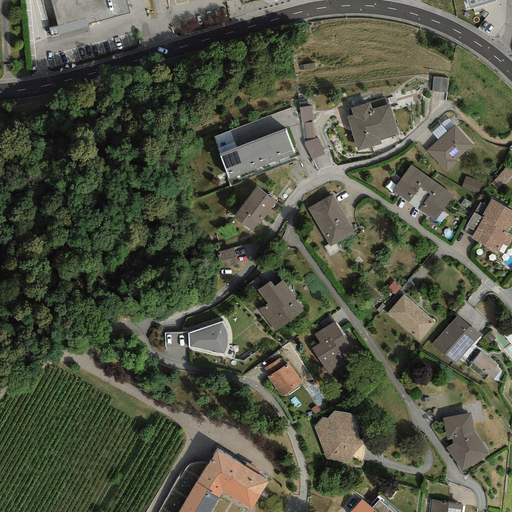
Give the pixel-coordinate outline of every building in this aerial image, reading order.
[(124,0),(51,0),(59,31),(128,13),(124,0)] [(495,0),(465,0),(469,9),(496,1),(495,0)] [(448,77),(433,76),(432,91),(447,92),(448,77)] [(372,109),(370,102),(351,108),(353,116),(347,117),(357,151),(381,144),(380,139),(398,134),(389,104),(372,109)] [(311,106),(299,107),(301,123),(312,122),(313,122),(311,106)] [(314,138),(312,122),(301,123),(304,143),(314,138)] [(472,145),(454,125),(426,151),(446,172),(458,162),(456,160),(472,145)] [(285,129),(268,136),(277,161),(295,154),(285,129)] [(268,136),(252,142),(261,167),(277,161),(268,136)] [(317,137),(314,138),(304,143),(311,160),(324,155),(317,137)] [(252,142),(237,147),(247,172),(261,167),(252,142)] [(247,172),(237,147),(219,154),(228,179),(247,172)] [(453,195),(410,165),(392,191),(435,221),(453,195)] [(511,175),(511,172),(505,167),(496,178),(490,183),(496,189),(503,183),(505,185),(511,175)] [(482,183),(465,176),(461,186),(478,193),(482,183)] [(276,202),(256,187),(234,218),(252,231),(258,224),(259,225),(276,202)] [(332,195),(308,208),(330,247),(354,234),(332,195)] [(511,219),(511,215),(487,203),(468,242),(501,259),(511,238),(505,234),(511,219)] [(466,223),(473,227),(481,213),(474,209),(466,223)] [(222,265),(237,262),(233,245),(218,248),(222,265)] [(304,311),(281,281),(274,286),(270,281),(257,290),(267,303),(258,310),(275,332),(304,311)] [(433,323),(401,297),(387,315),(419,341),(433,323)] [(479,333),(458,315),(434,343),(455,361),(479,333)] [(223,321),(188,333),(188,347),(224,355),(226,354),(227,352),(228,348),(229,344),(228,341),(228,337),(228,333),(227,330),(225,325),(223,321)] [(320,343),(311,348),(330,376),(347,365),(340,354),(350,347),(333,322),(314,334),(320,343)] [(495,366),(479,354),(471,365),(496,383),(502,374),(494,368),(495,366)] [(263,368),(268,375),(284,365),(279,358),(263,368)] [(302,383),(287,362),(284,365),(268,375),(267,376),(281,397),(302,383)] [(322,416),(314,427),(326,458),(346,462),(362,445),(350,413),(334,410),(326,418),(322,416)] [(474,431),(471,413),(442,418),(447,440),(451,439),(452,443),(445,448),(462,472),(489,454),(474,431)] [(250,509),(267,482),(216,451),(179,511),(210,511),(222,492),(250,509)] [(461,511),(462,505),(430,499),(428,511),(461,511)] [(375,511),(371,508),(361,500),(350,511),(375,511)] [(391,511),(378,501),(371,508),(375,511),(391,511)]
